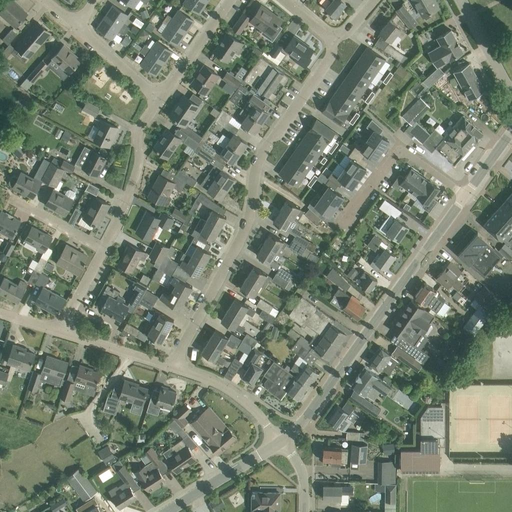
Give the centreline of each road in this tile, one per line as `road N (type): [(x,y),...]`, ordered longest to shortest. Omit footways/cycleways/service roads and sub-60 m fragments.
road 1 (residential): [(173,368),(249,217),(267,147),(340,49)]
road 2 (tertiary): [(284,444),(465,194)]
road 3 (residential): [(341,227),(403,144),(465,194)]
road 4 (residential): [(106,252),(157,102)]
road 5 (unclassified): [(284,444),(247,403),(173,368)]
road 6 (tertiary): [(171,511),(284,444)]
road 7 (residential): [(157,102),(236,0)]
road 8 (residential): [(106,252),(0,193)]
